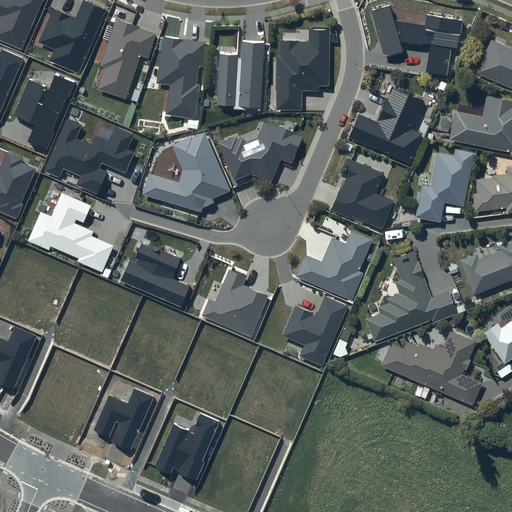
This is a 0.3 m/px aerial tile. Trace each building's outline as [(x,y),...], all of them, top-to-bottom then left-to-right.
[(43,0),(0,0),(0,16),(0,17),(0,40),(22,50),(43,0)] [(75,18),(53,8),(38,42),(54,49),(49,61),(78,74),(106,10),(83,0),(75,18)] [(459,50),(463,21),(427,15),(425,25),(394,21),(390,6),(370,11),(383,55),(389,56),(403,52),(400,42),(430,46),(426,72),(447,76),(451,49),(459,50)] [(140,26),(116,18),(100,67),(105,68),(98,89),(126,98),(140,55),(148,58),(156,34),(140,29),(140,26)] [(309,41),(280,41),(280,57),(277,57),(276,110),(302,110),(302,91),(319,91),(319,86),(329,86),(330,30),(309,29),(309,41)] [(206,42),(163,36),(156,83),(170,85),(166,114),(195,118),(199,85),(196,84),(199,67),(203,68),(206,42)] [(511,47),(491,39),(476,74),(511,89),(511,47)] [(242,55),(219,54),(216,105),(234,106),(234,109),(261,111),(265,42),(242,40),(242,55)] [(0,52),(0,112),(23,59),(2,49),(0,52)] [(76,83),(55,74),(41,106),(37,104),(45,86),(28,79),(13,116),(35,125),(27,141),(47,150),(76,83)] [(424,101),(393,88),(378,122),(359,114),(349,138),(411,164),(423,134),(412,130),(424,101)] [(511,99),(485,95),(482,115),(454,110),(449,141),(511,152),(511,155),(511,157),(511,156),(511,99)] [(82,126),(66,119),(43,171),(60,178),(64,169),(80,176),(76,185),(97,194),(107,172),(99,168),(102,163),(125,173),(134,152),(127,149),(134,135),(115,127),(109,141),(95,135),(91,145),(76,138),(82,126)] [(236,136),(218,143),(234,181),(252,174),(271,183),(281,159),(291,164),(303,137),(265,122),(257,138),(245,143),(243,138),(237,140),(236,136)] [(213,199),(231,191),(204,131),(172,145),(183,170),(179,183),(149,173),(142,195),(201,213),(203,208),(214,203),(213,199)] [(474,154),(455,150),(454,156),(438,153),(432,187),(421,185),(415,218),(441,223),(445,203),(463,207),(474,154)] [(23,159),(6,152),(0,166),(0,212),(17,219),(23,205),(21,204),(36,169),(22,163),(23,159)] [(384,174),(348,159),(341,176),(346,179),(342,188),(340,187),(331,211),(351,219),(352,216),(382,229),(394,201),(376,194),(384,174)] [(511,168),(505,169),(506,174),(493,176),(493,180),(477,181),(478,195),(474,195),(476,212),(507,208),(508,214),(511,213),(511,168)] [(90,206),(62,194),(52,217),(41,212),(28,241),(49,250),(51,246),(78,259),(77,261),(102,272),(114,246),(92,236),(94,232),(74,223),(76,220),(83,223),(90,206)] [(346,243),(332,237),(322,262),(306,255),(296,276),(352,300),(364,274),(359,272),(372,240),(351,231),(346,243)] [(511,240),(497,246),(499,252),(479,260),(476,254),(460,260),(474,296),(511,281),(511,240)] [(180,260),(142,243),(135,259),(138,260),(136,265),(130,262),(121,281),(181,307),(190,286),(172,278),(180,260)] [(432,297),(414,251),(393,259),(401,281),(396,283),(400,295),(388,300),(390,304),(380,308),(382,315),(368,321),(376,342),(431,322),(433,326),(461,315),(451,290),(432,297)] [(246,277),(229,270),(215,302),(209,299),(202,316),(251,337),(268,296),(242,285),(246,277)] [(348,306),(325,296),(316,317),(313,315),(313,313),(296,306),(283,336),(304,345),(300,355),(322,365),(348,306)] [(511,320),(501,327),(499,324),(484,334),(504,365),(511,359),(511,320)] [(0,337),(0,383),(13,390),(37,336),(14,326),(8,341),(0,337)] [(473,345),(451,335),(445,350),(435,346),(433,350),(418,344),(417,347),(406,343),(404,350),(391,345),(382,366),(471,404),(480,384),(459,376),(473,345)] [(493,350),(485,353),(493,372),(501,369),(493,350)] [(155,395),(134,386),(127,402),(109,394),(93,430),(109,437),(116,421),(119,423),(111,441),(131,450),(155,395)] [(192,432),(174,424),(154,467),(171,474),(173,470),(195,480),(220,422),(200,413),(192,432)]
